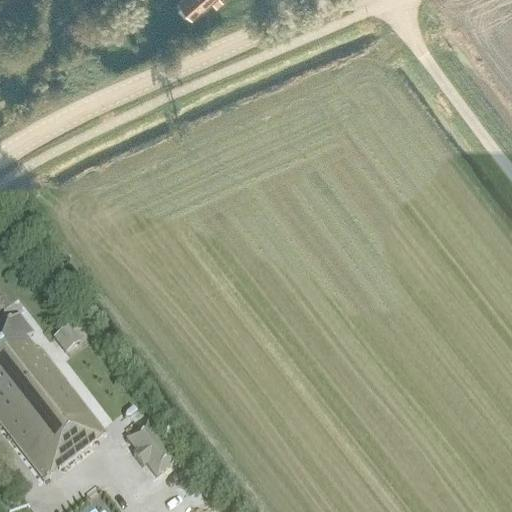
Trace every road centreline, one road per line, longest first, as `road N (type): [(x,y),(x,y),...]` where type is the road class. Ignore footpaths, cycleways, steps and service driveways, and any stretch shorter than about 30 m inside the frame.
road 1 (tertiary): [(0,159),(113,96),(342,0)]
road 2 (unclassified): [(385,0),(511,178)]
